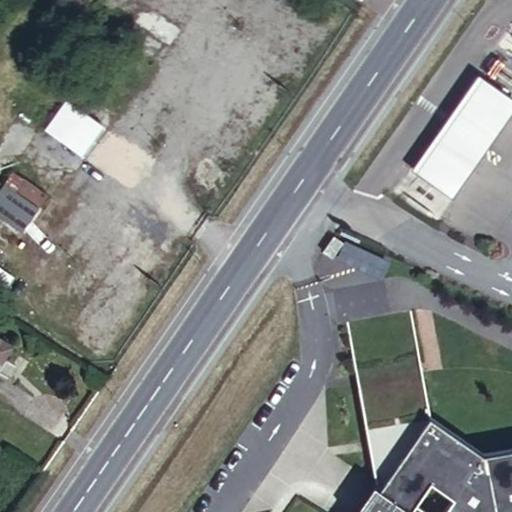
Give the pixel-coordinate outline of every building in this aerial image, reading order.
[(75,17),(88,0),(57,0),(56,2),(75,17)] [(115,42),(100,29),(74,59),(89,72),(115,42)] [(458,197),(511,121),(511,84),(486,66),(414,166),(458,197)] [(110,131),(80,107),(57,134),(73,147),(73,148),(87,159),(110,131)] [(56,201),(22,176),(13,188),(47,213),(56,201)] [(47,213),(13,188),(0,205),(0,215),(29,237),(47,213)] [(343,242),(335,236),(324,252),(332,258),(343,242)] [(0,342),(0,371),(14,352),(0,342)] [(511,511),(511,447),(483,453),(430,418),(419,356),(355,367),(375,483),(381,488),(365,511),(511,511)]
